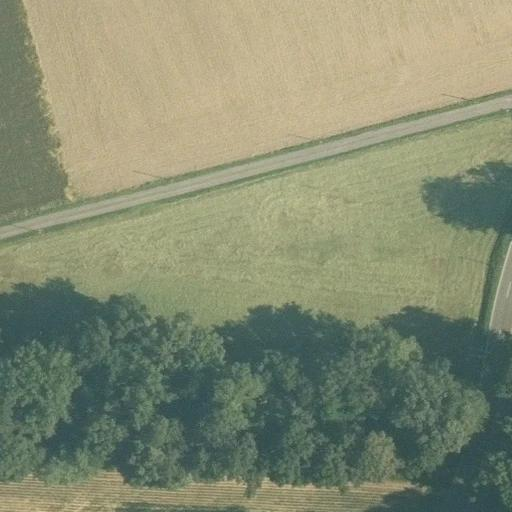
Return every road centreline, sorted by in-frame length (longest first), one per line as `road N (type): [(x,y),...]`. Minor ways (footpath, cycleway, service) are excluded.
road 1 (track): [(511,104),(0,234)]
road 2 (tertiary): [(453,511),(489,400),(511,277)]
